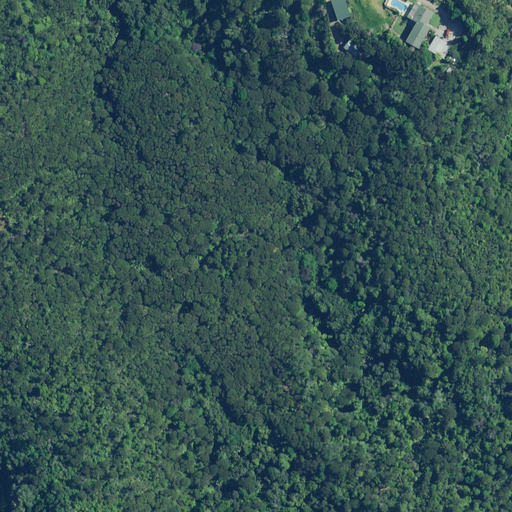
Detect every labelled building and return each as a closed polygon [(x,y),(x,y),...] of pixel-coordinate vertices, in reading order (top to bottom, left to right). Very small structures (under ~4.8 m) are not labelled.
[(351,16),(345,0),(334,0),(331,1),(338,21),(351,16)] [(404,4),(395,0),(392,0),(391,4),(402,9),(404,4)] [(433,14),(415,3),(407,17),(417,22),(406,42),(419,49),(431,28),(427,26),(433,14)] [(451,46),(436,36),(428,49),(440,56),(441,55),(444,58),(451,46)] [(361,51),(349,40),(343,47),(355,57),(361,51)] [(449,54),(446,60),(453,63),(456,57),(453,56),(449,54)]
